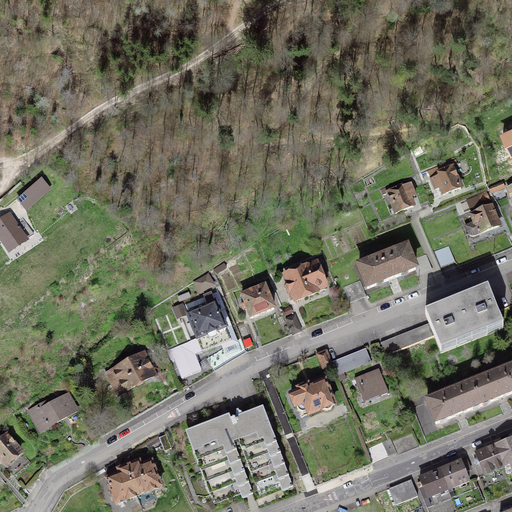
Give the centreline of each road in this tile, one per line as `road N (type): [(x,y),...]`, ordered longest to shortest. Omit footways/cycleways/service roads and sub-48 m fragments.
road 1 (residential): [(36,511),(66,473),(251,368),(511,264)]
road 2 (track): [(0,187),(99,107),(186,67),(252,21)]
road 3 (residential): [(290,511),(511,424)]
